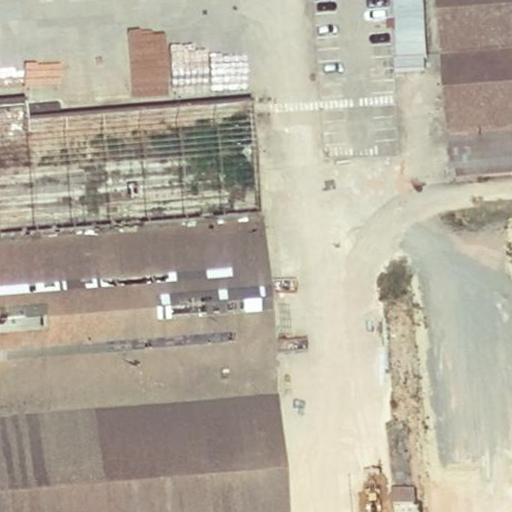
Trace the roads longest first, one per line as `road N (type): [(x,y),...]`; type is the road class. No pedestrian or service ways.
road 1 (track): [(365,511),(360,442),(308,203)]
road 2 (track): [(330,300),(370,245),(412,209),(442,197),(511,191)]
road 3 (track): [(308,203),(284,0)]
road 4 (track): [(162,0),(0,14)]
road 5 (track): [(362,137),(350,0)]
